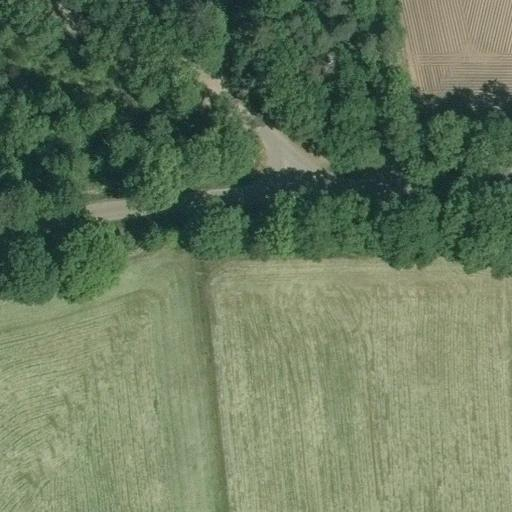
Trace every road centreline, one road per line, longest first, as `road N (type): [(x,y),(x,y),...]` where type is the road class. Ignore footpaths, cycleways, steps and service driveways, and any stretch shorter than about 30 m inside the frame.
road 1 (unclassified): [(316,185),(242,108),(37,0)]
road 2 (unclassified): [(0,242),(101,208),(316,185)]
road 3 (unclassified): [(511,180),(316,185)]
